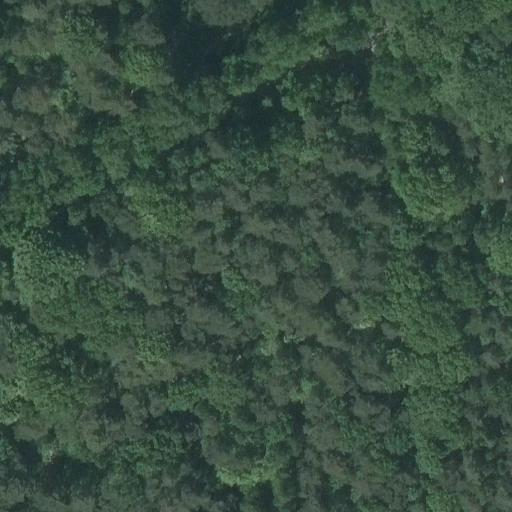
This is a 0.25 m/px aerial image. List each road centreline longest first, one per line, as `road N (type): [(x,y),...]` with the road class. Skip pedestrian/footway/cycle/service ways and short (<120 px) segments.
road 1 (track): [(0,161),(309,0)]
road 2 (track): [(126,511),(53,277),(22,209),(0,197)]
